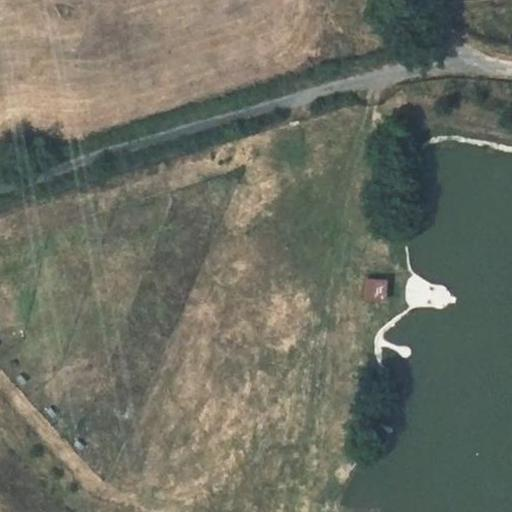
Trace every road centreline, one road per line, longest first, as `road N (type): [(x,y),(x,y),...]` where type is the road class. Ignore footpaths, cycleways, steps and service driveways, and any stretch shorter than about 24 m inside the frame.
road 1 (track): [(0,196),(312,96),(475,61)]
road 2 (track): [(95,490),(0,384)]
